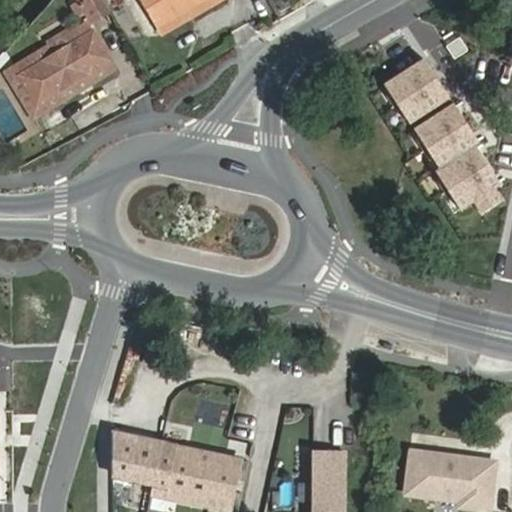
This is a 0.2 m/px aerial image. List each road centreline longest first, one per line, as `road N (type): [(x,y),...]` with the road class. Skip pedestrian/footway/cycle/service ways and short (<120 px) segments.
road 1 (residential): [(52,511),(125,264)]
road 2 (secondary): [(279,284),(451,321)]
road 3 (tertiary): [(300,43),(250,80),(201,142),(176,158)]
road 4 (secondary): [(451,321),(335,264),(310,231)]
road 5 (tertiary): [(289,190),(266,123),(300,43)]
road 6 (secondary): [(125,264),(256,290),(279,284)]
